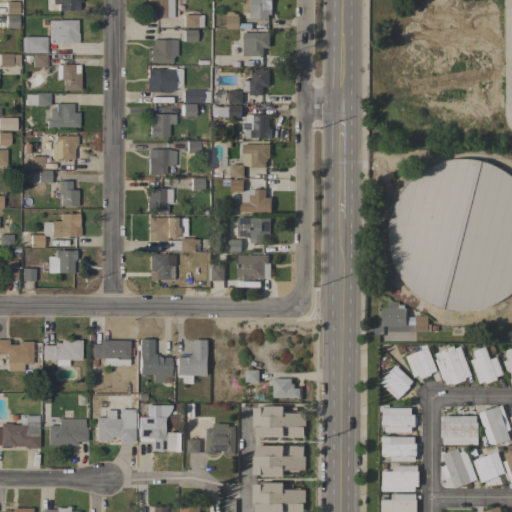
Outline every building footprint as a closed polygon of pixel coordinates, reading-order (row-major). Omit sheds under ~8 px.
[(9,2),(9,0),(17,0),(17,2),(17,14),(4,14),(4,2),(9,2)] [(80,0),(81,2),(77,2),(77,11),(57,11),(57,5),(51,5),(51,0),(80,0)] [(172,0),(172,18),(149,18),(146,18),(146,0),(172,0)] [(271,0),(271,15),(268,14),(268,19),(249,19),(249,18),(244,18),(244,13),(242,13),(242,0),(271,0)] [(226,28),(226,12),(234,12),(234,13),(237,13),(237,16),(239,16),(239,29),(226,28)] [(17,16),(17,28),(5,28),(5,15),(17,16)] [(196,15),(196,18),(201,18),(201,27),(196,27),(182,27),(182,15),(196,15)] [(76,20),(76,33),(77,33),(77,43),(47,43),(47,28),(48,28),(48,20),(76,20)] [(195,30),(195,42),(183,42),(183,30),(195,30)] [(260,32),(260,30),(266,30),(266,32),(269,32),(269,47),(263,47),(263,56),(262,56),(262,62),(250,62),(250,56),(243,56),(243,32),(260,32)] [(45,53),(23,53),(23,52),(20,52),(20,37),(23,37),(45,37),(45,53)] [(176,40),(176,56),(171,56),(171,63),(149,63),(149,45),(152,45),(152,40),(176,40)] [(0,54),(11,54),(18,54),(18,65),(11,65),(11,66),(0,66),(0,54)] [(45,55),(45,67),(31,67),(31,55),(45,55)] [(79,90),(62,90),(62,80),(59,80),(59,79),(55,79),(55,65),(60,65),(73,64),(73,65),(79,65),(79,74),(79,90)] [(146,78),(146,69),(150,69),(163,69),(173,69),(181,69),(181,85),(173,89),(173,90),(168,93),(162,93),(162,92),(145,92),(146,78)] [(268,69),(267,84),(263,84),(263,95),(249,95),(249,91),(242,91),(242,81),(249,81),(249,80),(252,80),(252,69),(268,69)] [(202,90),(202,103),(182,103),(182,91),(202,90)] [(242,90),(242,103),(229,102),(229,103),(225,103),(225,99),(228,99),(228,90),(242,90)] [(49,93),(48,105),(35,105),(35,93),(49,93)] [(72,104),(72,113),(78,113),(78,127),(57,127),(57,129),(46,129),(46,119),(48,119),(48,110),(49,110),(49,109),(54,109),(54,104),(72,104)] [(194,104),(194,117),(182,117),(182,104),(194,104)] [(229,107),(229,105),(241,105),(241,117),(229,117),(223,117),(223,115),(210,115),(210,107),(229,107)] [(174,114),(174,124),(168,124),(168,137),(159,137),(159,139),(157,138),(157,137),(154,137),(154,138),(149,137),(149,123),(151,123),(151,120),(152,120),(152,114),(174,114)] [(269,115),(269,119),(271,119),(271,123),(269,123),(269,126),(270,126),(270,128),(271,128),(271,138),(267,138),(267,137),(258,137),(258,139),(256,139),(256,137),(251,137),(251,138),(245,138),(245,131),(243,131),(243,121),(246,121),(246,115),(269,115)] [(0,118),(15,118),(15,130),(0,130),(0,118)] [(0,132),(8,132),(9,145),(6,145),(6,146),(0,146),(0,132)] [(50,159),(50,144),(54,142),(54,136),(76,136),(76,146),(74,146),(74,148),(72,148),(73,159),(50,159)] [(199,141),(198,153),(186,153),(186,141),(199,141)] [(270,144),(270,158),(267,158),(267,161),(266,161),(266,167),(258,167),(251,167),(251,166),(244,165),(244,177),(230,177),(230,165),(243,164),(243,153),(243,144),(270,144)] [(166,149),(174,151),(173,166),(164,166),(164,174),(154,174),(154,175),(147,175),(147,149),(166,149)] [(43,156),(43,169),(25,169),(25,159),(29,159),(29,156),(43,156)] [(488,163),(495,165),(504,171),(511,176),(511,292),(509,295),(503,299),(496,303),(487,307),(476,309),(466,310),(457,311),(446,309),(436,306),(429,302),(420,297),(413,292),(408,288),(403,282),(399,277),(395,268),(392,262),(389,250),(387,240),(387,232),(388,219),(391,209),(396,199),(402,189),(411,178),(420,172),(430,166),(437,163),(445,160),(454,159),(463,158),(475,159),(484,161),(488,163)] [(50,170),(50,182),(37,182),(37,170),(50,170)] [(203,178),(203,190),(190,190),(190,178),(203,178)] [(240,212),(240,202),(242,202),(242,192),(231,192),(231,179),(243,179),(243,191),(253,189),(266,189),(265,197),(271,197),(271,212),(240,212)] [(49,183),(57,183),(57,181),(70,181),(71,190),(76,190),(77,205),(59,206),(59,197),(49,197),(49,183)] [(146,202),(147,202),(147,195),(148,195),(148,188),(164,188),(164,190),(171,190),(173,191),(173,204),(166,204),(167,214),(157,214),(157,211),(146,212),(146,202)] [(42,235),(42,221),(60,221),(60,214),(73,214),(73,213),(78,213),(78,227),(76,227),(76,230),(74,230),(74,236),(60,236),(60,237),(50,237),(50,235),(42,235)] [(177,217),(177,218),(186,218),(186,236),(175,236),(175,238),(166,238),(166,241),(147,241),(147,217),(177,217)] [(270,234),(264,234),(264,243),(250,243),(250,240),(249,240),(249,238),(247,238),(247,236),(238,236),(238,217),(258,217),(258,218),(270,218),(270,234)] [(0,235),(11,235),(11,237),(14,237),(14,241),(11,241),(11,247),(0,247),(0,235)] [(42,235),(42,247),(29,247),(30,235),(42,235)] [(179,238),(192,238),(192,239),(193,239),(197,239),(197,244),(193,244),(193,251),(179,251),(179,250),(168,251),(168,240),(179,240),(179,238)] [(241,239),(241,251),(228,251),(228,239),(241,239)] [(46,256),(54,256),(54,250),(58,250),(58,251),(71,251),(71,250),(75,250),(75,273),(46,273),(46,256)] [(165,264),(173,264),(173,280),(148,280),(148,254),(165,254),(165,264)] [(268,255),(268,263),(270,263),(270,278),(251,278),(251,280),(238,280),(238,276),(236,276),(236,267),(237,267),(237,255),(268,255)] [(16,281),(4,281),(4,268),(2,268),(2,261),(16,261),(16,281)] [(212,268),(212,267),(210,267),(210,264),(211,264),(211,263),(224,263),(224,280),(209,281),(209,268),(212,268)] [(34,281),(21,281),(21,268),(34,268),(34,281)] [(406,326),(381,326),(381,323),(378,323),(378,310),(382,310),(382,308),(384,308),(384,301),(398,301),(398,305),(404,305),(404,308),(406,308),(406,326)] [(427,315),(427,324),(430,324),(430,331),(427,331),(427,332),(415,332),(414,316),(427,315)] [(168,376),(163,376),(163,382),(151,382),(151,375),(138,375),(138,371),(138,367),(139,367),(139,362),(138,362),(138,357),(138,339),(153,339),(153,354),(155,354),(155,355),(158,355),(158,357),(170,357),(170,363),(172,363),(172,365),(170,365),(170,375),(168,375),(168,376)] [(0,340),(7,340),(7,345),(16,345),(16,341),(31,341),(31,364),(22,364),(22,371),(6,371),(6,363),(5,363),(5,354),(0,354),(0,340)] [(41,346),(53,346),(53,343),(60,343),(60,340),(80,340),(80,360),(68,360),(68,366),(55,366),(55,360),(41,360),(41,346)] [(103,359),(96,359),(96,366),(91,366),(91,358),(89,358),(90,344),(101,344),(101,340),(128,340),(128,366),(103,366),(103,359)] [(193,340),(207,340),(207,375),(193,375),(193,383),(181,383),(181,377),(176,377),(176,365),(174,365),(174,358),(176,358),(176,357),(187,357),(187,355),(191,355),(191,354),(193,354),(193,340)] [(424,349),(423,345),(426,344),(437,370),(431,373),(431,374),(430,374),(430,375),(421,379),(421,378),(420,378),(418,375),(413,377),(405,356),(424,349)] [(471,375),(465,377),(466,379),(465,379),(466,380),(453,384),(452,384),(451,382),(446,384),(444,379),(443,380),(435,360),(437,359),(435,354),(440,352),(439,351),(453,345),(454,349),(460,346),(471,375)] [(503,374),(496,377),(497,379),(496,379),(497,380),(487,383),(486,383),(485,381),(479,383),(470,360),(475,358),(474,354),(475,354),(474,351),(485,347),(490,359),(496,356),(503,374)] [(511,385),(503,361),(508,360),(508,358),(507,359),(505,354),(506,354),(505,352),(506,351),(506,350),(511,348),(511,349),(511,348),(511,385)] [(413,381),(409,386),(410,387),(401,396),(398,399),(380,383),(384,379),(383,378),(387,374),(384,372),(388,367),(392,370),(396,365),(413,381)] [(259,370),(259,382),(245,382),(245,370),(259,370)] [(291,378),(291,384),(294,384),(294,388),(299,388),(299,397),(273,398),(273,385),(271,385),(271,380),(272,380),(271,379),(273,379),(273,378),(291,378)] [(181,433),(181,451),(161,451),(161,452),(156,452),(156,451),(152,451),(152,441),(138,441),(138,421),(137,421),(137,417),(145,417),(145,405),(158,405),(170,405),(169,407),(168,410),(167,413),(165,415),(162,417),(164,417),(164,421),(163,421),(163,432),(174,433),(181,433)] [(385,426),(382,426),(382,424),(381,424),(381,421),(382,421),(382,412),(379,412),(379,405),(389,405),(389,408),(411,408),(411,415),(415,415),(415,417),(416,417),(416,426),(415,426),(415,427),(411,427),(411,432),(385,432),(385,426)] [(510,429),(507,431),(510,439),(496,444),(489,443),(478,413),(502,405),(510,429)] [(284,406),(283,413),(305,413),(305,427),(304,427),(304,437),(255,437),(255,427),(254,427),(254,408),(262,408),(262,406),(284,406)] [(95,418),(104,418),(105,410),(114,410),(114,419),(118,419),(119,409),(134,410),(133,442),(118,442),(119,438),(110,438),(110,440),(95,440),(95,418)] [(23,446),(0,446),(0,423),(9,424),(9,425),(24,425),(24,415),(37,415),(37,423),(38,423),(37,448),(23,448),(23,446)] [(476,416),(476,423),(478,423),(478,444),(443,444),(443,437),(441,437),(441,422),(443,422),(443,416),(476,416)] [(84,419),(84,428),(86,428),(85,442),(75,442),(75,446),(47,445),(47,425),(57,426),(58,419),(84,419)] [(235,454),(226,454),(226,450),(215,450),(215,454),(206,454),(206,428),(209,428),(209,427),(212,427),(212,428),(213,428),(213,423),(228,423),(228,426),(235,426),(235,454)] [(390,456),(389,456),(383,456),(382,456),(382,441),(380,441),(380,437),(415,437),(415,443),(416,443),(416,444),(417,444),(417,455),(416,455),(416,456),(415,456),(415,461),(390,461),(390,456)] [(199,439),(199,452),(186,452),(186,439),(199,439)] [(305,470),(300,470),(300,472),(283,472),(283,477),(262,477),(262,475),(253,475),(254,456),(255,456),(255,445),(304,446),(304,456),(305,456),(305,470)] [(477,479),(471,482),(462,486),(462,485),(455,488),(450,476),(445,478),(441,467),(445,465),(441,455),(458,448),(459,452),(466,450),(477,479)] [(511,485),(503,462),(506,460),(503,454),(511,450),(511,485)] [(505,472),(498,475),(498,476),(484,481),(483,477),(480,478),(473,461),(497,452),(505,472)] [(418,465),(418,471),(419,471),(419,486),(415,486),(415,491),(381,491),(381,486),(382,486),(382,471),(381,471),(381,466),(388,466),(388,471),(393,471),(393,465),(418,465)] [(305,503),(303,503),(303,511),(255,511),(255,504),(254,504),(254,485),(262,485),(262,483),(283,483),(283,489),(300,490),(305,490),(305,503)] [(416,494),(416,500),(416,511),(381,511),(381,505),(380,505),(380,502),(381,502),(381,500),(391,500),(391,494),(416,494)] [(223,511),(224,499),(236,499),(236,511),(223,511)]
